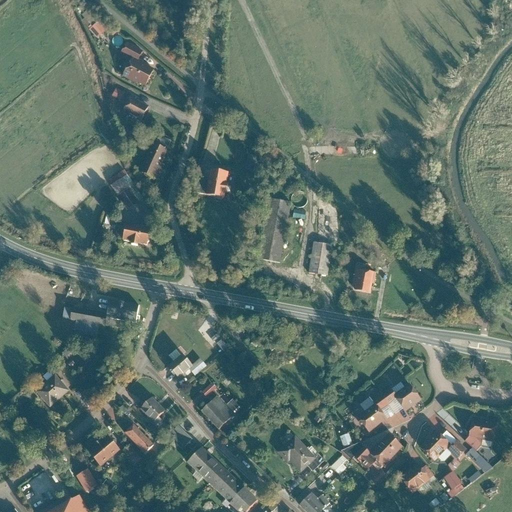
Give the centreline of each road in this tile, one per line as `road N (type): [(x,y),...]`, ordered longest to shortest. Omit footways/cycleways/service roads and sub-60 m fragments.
road 1 (secondary): [(194,294),(439,338)]
road 2 (residential): [(194,294),(171,200),(205,64)]
road 3 (residential): [(143,365),(295,511)]
road 4 (track): [(242,0),(299,116),(311,179)]
road 5 (residential): [(6,485),(82,428),(143,365)]
road 6 (secondary): [(0,242),(62,268),(160,288)]
